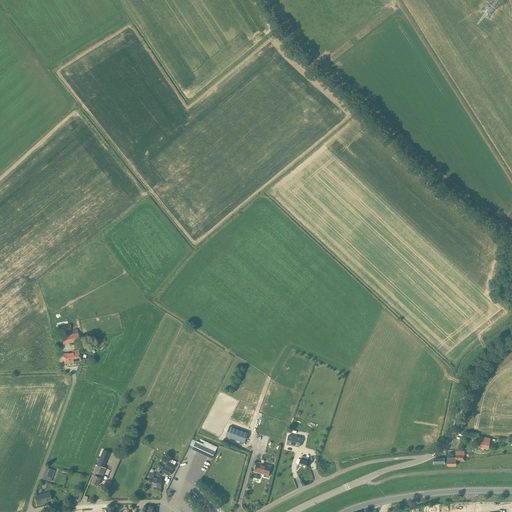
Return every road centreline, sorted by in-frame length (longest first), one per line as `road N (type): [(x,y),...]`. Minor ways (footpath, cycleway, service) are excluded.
road 1 (unclassified): [(260,511),(343,463),(417,449),(424,459)]
road 2 (unclassified): [(511,490),(414,495),(344,511)]
road 3 (tertiary): [(424,459),(449,441),(474,371),(511,336)]
road 4 (unclassified): [(35,511),(153,501),(178,511)]
road 5 (unclassified): [(30,511),(72,372)]
road 6 (tertiary): [(291,511),(424,459)]
